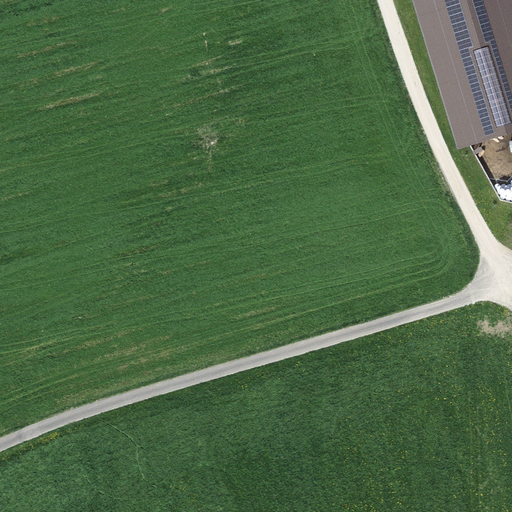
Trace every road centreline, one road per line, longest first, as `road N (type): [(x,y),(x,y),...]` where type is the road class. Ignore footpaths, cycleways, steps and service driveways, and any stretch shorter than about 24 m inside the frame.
road 1 (track): [(0,446),(504,277)]
road 2 (track): [(385,0),(433,142),(504,277)]
